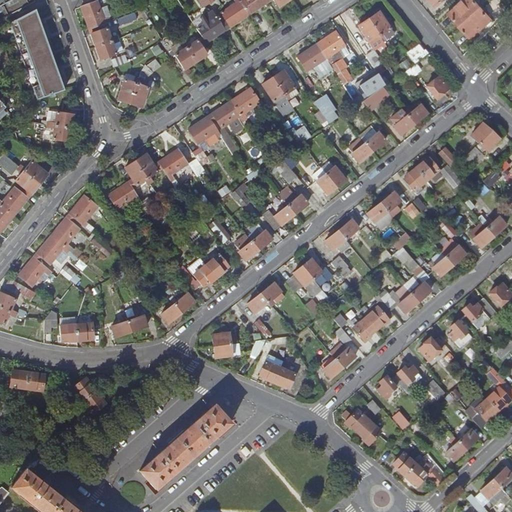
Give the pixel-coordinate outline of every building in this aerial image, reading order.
[(158,8),(152,0),(150,0),(143,11),(146,17),(158,8)] [(249,17),(237,0),(233,0),(236,4),(220,14),(226,23),(231,30),(249,17)] [(266,0),(237,0),(249,17),(269,3),(266,0)] [(461,28),(481,10),(472,0),(466,0),(450,15),(461,28)] [(100,11),(97,3),(80,9),(88,31),(95,28),(110,22),(109,19),(111,18),(107,8),(100,11)] [(472,40),(492,21),(481,10),(461,28),(472,40)] [(64,91),(35,11),(15,22),(43,99),(64,91)] [(206,45),(225,33),(221,26),(212,13),(200,21),(203,25),(196,30),(202,39),(206,45)] [(379,13),(368,20),(383,42),(386,41),(394,36),(390,31),(379,13)] [(134,14),(118,20),(121,27),(136,21),(134,14)] [(383,42),(368,20),(358,26),(375,52),(383,47),(385,50),(387,48),(383,42)] [(43,99),(15,22),(9,24),(37,101),(43,99)] [(231,30),(226,23),(221,26),(225,33),(231,30)] [(111,40),(107,30),(97,34),(90,36),(95,48),(117,40),(116,38),(111,40)] [(354,80),(340,58),(342,57),(339,51),(344,47),(335,33),(316,46),(332,69),(348,93),(357,88),(352,81),(354,80)] [(197,42),(194,37),(185,42),(189,48),(197,42)] [(206,45),(202,39),(197,42),(202,48),(206,45)] [(122,52),(117,40),(95,48),(99,61),(116,55),(116,54),(122,52)] [(207,57),(202,48),(197,42),(189,48),(185,42),(182,44),(196,64),(207,57)] [(423,43),(408,50),(414,61),(429,55),(423,43)] [(196,64),(182,44),(179,46),(182,52),(175,57),(184,71),(196,64)] [(182,52),(179,46),(171,52),(175,57),(182,52)] [(319,78),(332,69),(316,46),(297,58),(307,73),(313,69),(319,78)] [(375,52),(366,58),(376,73),(378,77),(388,71),(375,52)] [(125,57),(111,62),(114,69),(128,65),(125,57)] [(430,64),(425,58),(404,73),(409,79),(430,64)] [(138,79),(130,105),(142,109),(148,90),(139,87),(141,81),(143,82),(145,78),(146,78),(153,75),(147,64),(141,67),(138,79)] [(294,89),(283,72),(272,79),(287,101),(290,99),(297,95),(294,89)] [(378,77),(376,73),(358,85),(366,99),(383,88),(385,87),(378,77)] [(409,79),(404,73),(394,80),(398,87),(409,79)] [(118,101),(130,105),(138,79),(127,76),(125,77),(118,101)] [(440,77),(427,87),(437,100),(444,94),(443,93),(449,89),(440,77)] [(287,101),(272,79),(262,86),(282,117),(293,110),(287,101)] [(390,96),(383,88),(366,99),(363,101),(373,113),(379,108),(378,107),(390,96)] [(245,114),(254,108),(259,104),(250,90),(231,103),(244,122),(248,120),(245,114)] [(307,104),(310,111),(320,106),(328,121),(339,115),(328,93),(307,104)] [(234,129),(244,122),(231,103),(212,115),(216,121),(222,129),(230,124),(234,129)] [(428,115),(421,106),(407,116),(414,125),(428,115)] [(258,113),(254,108),(245,114),(248,120),(258,113)] [(355,114),(351,110),(344,115),(343,116),(347,121),(355,114)] [(407,116),(403,111),(392,120),(397,126),(395,127),(401,135),(414,125),(407,116)] [(54,124),(55,114),(48,112),(46,122),(54,124)] [(41,122),(41,124),(47,125),(71,129),(73,116),(55,114),(54,124),(46,122),(41,122)] [(20,115),(19,120),(39,124),(40,119),(20,115)] [(216,121),(212,115),(207,118),(211,124),(216,121)] [(217,133),(211,124),(207,118),(188,131),(197,145),(213,135),(216,141),(220,138),(217,133)] [(480,144),(491,132),(482,124),(472,136),(480,144)] [(71,129),(47,125),(47,129),(54,130),(53,141),(70,142),(71,129)] [(295,131),(288,136),(296,148),(301,144),(311,137),(305,128),(297,134),(295,131)] [(222,129),(217,133),(220,138),(221,139),(226,135),(222,129)] [(367,130),(361,136),(363,139),(362,139),(366,144),(373,152),(385,142),(378,134),(377,134),(374,130),(369,133),(367,130)] [(489,151),(500,139),(491,132),(480,144),(489,151)] [(226,135),(221,139),(233,157),(238,153),(226,135)] [(365,144),(360,138),(349,147),(355,153),(353,154),(361,163),(373,152),(366,144),(365,144)] [(484,155),(477,147),(465,158),(472,167),(484,155)] [(208,158),(201,149),(192,155),(195,159),(200,167),(209,161),(211,164),(216,161),(213,155),(208,158)] [(457,162),(446,149),(440,154),(450,167),(457,162)] [(187,165),(177,150),(158,163),(171,183),(175,181),(171,175),(187,165)] [(300,164),(290,152),(282,158),(283,159),(292,170),(300,164)] [(153,166),(146,155),(135,162),(150,184),(153,182),(150,177),(158,172),(153,166)] [(0,160),(0,166),(11,176),(16,171),(18,167),(4,156),(0,160)] [(208,178),(200,167),(195,159),(189,164),(201,182),(208,178)] [(292,170),(283,159),(270,169),(275,175),(279,172),(289,185),(298,178),(292,170)] [(416,168),(428,182),(432,179),(436,183),(443,177),(439,172),(440,172),(429,159),(424,163),(423,163),(416,168)] [(150,184),(135,162),(125,169),(133,180),(137,186),(144,182),(148,186),(150,184)] [(333,169),(327,162),(320,168),(326,175),(333,169)] [(48,176),(31,163),(25,169),(20,165),(18,167),(40,186),(48,176)] [(40,186),(18,167),(16,171),(21,175),(15,182),(26,191),(31,196),(40,186)] [(462,184),(447,167),(442,171),(448,178),(446,180),(455,190),(462,184)] [(326,175),(320,168),(312,174),(318,181),(326,175)] [(345,181),(334,168),(333,169),(326,175),(337,188),(345,181)] [(428,182),(416,168),(410,173),(411,174),(405,180),(419,197),(425,192),(422,187),(428,182)] [(501,178),(494,171),(481,182),(489,190),(501,178)] [(317,182),(312,175),(305,181),(321,201),(328,195),(317,182)] [(337,188),(326,175),(318,181),(317,182),(328,195),(337,188)] [(306,186),(298,178),(289,185),(297,194),(306,186)] [(137,186),(133,180),(128,184),(132,190),(137,186)] [(250,188),(246,183),(239,187),(240,189),(244,193),(250,188)] [(141,203),(132,190),(128,184),(109,197),(119,211),(134,201),(137,206),(129,212),(138,226),(142,223),(140,220),(148,214),(141,203)] [(163,203),(150,184),(148,186),(148,192),(158,207),(163,204),(163,203)] [(291,192),(288,188),(279,196),(282,200),(291,192)] [(252,203),(244,193),(240,189),(232,196),(245,209),(252,203)] [(0,207),(13,218),(27,201),(22,196),(15,190),(2,205),(0,202),(0,207)] [(31,196),(26,191),(22,196),(27,201),(31,196)] [(306,206),(299,197),(297,199),(291,192),(282,200),(288,207),(295,215),(306,206)] [(511,211),(511,192),(502,202),(511,212),(511,211)] [(401,201),(394,193),(380,203),(388,212),(392,217),(401,210),(396,205),(401,201)] [(69,215),(75,220),(87,230),(90,233),(93,230),(85,223),(97,208),(84,197),(69,215)] [(155,210),(147,199),(141,203),(148,214),(155,210)] [(426,210),(417,200),(412,203),(421,214),(426,210)] [(388,212),(380,203),(367,214),(380,230),(394,219),(392,217),(388,212)] [(420,214),(412,204),(405,209),(413,220),(420,214)] [(0,233),(13,218),(0,207),(0,233)] [(295,215),(288,207),(275,218),(282,226),(295,215)] [(75,220),(69,215),(65,219),(71,224),(75,220)] [(456,233),(441,216),(435,220),(451,238),(456,233)] [(282,226),(275,218),(275,217),(269,221),(277,230),(282,226)] [(498,218),(486,229),(494,237),(506,227),(498,218)] [(79,230),(71,224),(65,219),(51,237),(69,252),(72,248),(67,244),(79,230)] [(233,238),(218,219),(208,227),(224,246),(233,238)] [(353,234),(358,229),(351,221),(338,231),(351,247),(358,240),(353,234)] [(259,251),(272,241),(264,232),(264,233),(258,225),(250,231),(252,234),(248,238),(259,251)] [(364,236),(358,229),(353,234),(358,240),(364,236)] [(494,237),(486,229),(474,239),(482,248),(494,237)] [(184,239),(178,231),(169,237),(176,245),(184,239)] [(351,247),(338,231),(326,242),(333,250),(337,247),(343,253),(351,247)] [(108,248),(90,234),(85,240),(102,255),(108,248)] [(259,251),(248,238),(247,235),(235,245),(240,252),(239,253),(246,262),(259,251)] [(434,248),(424,236),(420,239),(430,251),(434,248)] [(69,252),(51,237),(36,255),(42,259),(50,266),(55,259),(61,265),(67,256),(74,262),(77,258),(69,252)] [(465,255),(454,242),(442,253),(453,266),(465,255)] [(401,249),(397,244),(394,246),(392,244),(386,249),(386,250),(392,256),(401,249)] [(82,253),(77,248),(75,250),(72,248),(69,252),(77,258),(78,259),(82,253)] [(392,256),(386,250),(378,256),(384,263),(392,256)] [(453,266),(442,253),(426,265),(419,257),(415,262),(424,271),(426,274),(433,269),(440,277),(453,266)] [(42,259),(36,255),(33,259),(38,264),(42,259)] [(229,268),(218,256),(206,266),(217,279),(224,273),(223,272),(229,268)] [(381,266),(373,256),(365,263),(373,273),(381,266)] [(340,258),(333,264),(344,277),(351,271),(340,258)] [(38,264),(33,259),(18,277),(32,287),(37,282),(39,284),(42,281),(44,282),(51,274),(38,264)] [(322,273),(311,260),(303,267),(313,280),(321,274),(322,273)] [(431,292),(418,277),(424,271),(415,262),(413,260),(407,265),(416,276),(404,286),(419,302),(431,292)] [(206,266),(203,262),(191,272),(203,287),(204,288),(210,283),(211,284),(217,279),(206,266)] [(184,266),(179,271),(195,291),(200,286),(184,266)] [(318,285),(313,280),(303,267),(293,275),(304,288),(312,297),(321,290),(318,285)] [(65,268),(60,274),(73,284),(76,286),(81,280),(65,268)] [(129,278),(123,269),(111,276),(115,287),(116,288),(129,278)] [(325,280),(321,274),(313,280),(318,285),(325,280)] [(304,288),(293,275),(285,282),(296,295),(304,288)] [(35,294),(10,280),(5,290),(31,303),(35,294)] [(281,292),(274,284),(261,295),(268,303),(281,292)] [(511,304),(511,295),(503,285),(498,289),(496,288),(490,294),(501,306),(507,301),(511,305),(511,304)] [(419,302),(404,286),(391,297),(386,290),(380,296),(382,299),(392,309),(393,311),(399,305),(406,313),(419,302)] [(15,301),(0,294),(0,308),(16,316),(17,314),(10,311),(15,301)] [(187,295),(174,305),(161,316),(169,325),(194,304),(187,295)] [(268,303),(261,295),(248,305),(255,313),(268,303)] [(173,304),(168,297),(164,300),(169,307),(173,304)] [(498,313),(484,298),(478,303),(473,308),(470,304),(462,311),(478,330),(498,313)] [(390,322),(385,315),(392,309),(382,299),(379,301),(377,303),(379,306),(374,311),(366,318),(377,331),(378,332),(390,322)] [(478,303),(475,300),(470,304),(473,308),(478,303)] [(323,314),(313,302),(307,308),(317,320),(323,314)] [(158,316),(150,304),(146,307),(154,319),(158,316)] [(16,316),(0,308),(0,324),(4,326),(8,316),(14,319),(16,316)] [(397,316),(393,311),(392,309),(385,315),(390,322),(397,316)] [(78,343),(76,327),(61,327),(60,317),(52,311),(44,321),(45,335),(61,335),(61,342),(70,342),(70,343),(78,343)] [(346,323),(339,315),(334,319),(341,327),(346,323)] [(146,327),(143,316),(128,322),(132,332),(146,327)] [(471,329),(461,317),(451,327),(454,331),(449,335),(456,342),(471,329)] [(377,331),(366,318),(359,324),(356,321),(351,325),(364,340),(371,335),(372,336),(377,331)] [(132,332),(128,322),(112,328),(116,338),(132,332)] [(100,325),(76,327),(78,343),(86,343),(86,341),(94,340),(94,338),(101,337),(100,325)] [(352,340),(341,327),(335,333),(345,345),(352,340)] [(231,345),(230,334),(213,336),(214,348),(231,345)] [(441,351),(430,338),(424,344),(425,345),(419,350),(429,361),(441,351)] [(447,346),(439,338),(435,341),(443,350),(447,346)] [(511,346),(511,342),(508,338),(503,342),(510,349),(511,346)] [(269,354),(277,339),(268,340),(263,351),(269,354)] [(258,358),(266,341),(257,342),(251,355),(258,358)] [(496,349),(492,352),(499,359),(510,350),(510,349),(503,342),(496,349)] [(239,344),(231,345),(233,357),(240,356),(239,344)] [(355,357),(348,349),(346,350),(341,344),(330,353),(331,353),(336,360),(343,367),(355,357)] [(233,357),(231,345),(214,348),(216,359),(233,357)] [(494,358),(490,354),(484,360),(488,364),(494,358)] [(281,369),(272,365),(274,359),(268,357),(260,376),(266,378),(265,380),(274,384),(281,369)] [(343,367),(336,360),(323,370),(330,378),(343,367)] [(286,371),(281,369),(274,384),(283,388),(283,386),(289,389),(298,370),(288,366),(286,371)] [(419,374),(412,367),(408,371),(404,367),(393,377),(400,385),(403,388),(419,374)] [(496,372),(493,369),(487,375),(499,388),(487,399),(499,412),(505,406),(505,407),(511,400),(511,389),(505,383),(504,381),(496,372)] [(26,390),(29,374),(20,373),(19,374),(13,373),(10,387),(13,387),(26,390)] [(45,378),(37,376),(37,375),(29,374),(26,390),(43,392),(45,378)] [(400,385),(393,377),(389,380),(386,377),(379,383),(380,384),(383,387),(378,391),(383,396),(387,392),(389,394),(400,385)] [(72,389),(83,402),(92,415),(104,406),(100,400),(101,399),(90,385),(89,386),(84,380),(72,389)] [(446,395),(434,382),(427,389),(438,402),(446,395)] [(60,405),(59,388),(46,387),(45,405),(60,405)] [(452,389),(447,394),(454,401),(459,397),(452,389)] [(471,405),(464,412),(481,430),(493,419),(492,418),(499,412),(487,399),(481,394),(470,404),(471,405)] [(382,409),(374,400),(367,405),(376,415),(382,409)] [(386,409),(403,430),(410,424),(393,403),(386,409)] [(162,453),(141,472),(157,490),(176,474),(213,441),(231,425),(215,406),(199,421),(162,453)] [(358,434),(370,422),(357,410),(346,421),(352,427),(351,428),(358,434)] [(370,444),(381,432),(370,422),(358,434),(363,438),(364,438),(370,444)] [(466,450),(478,439),(471,431),(459,442),(466,450)] [(459,442),(455,438),(450,442),(454,447),(446,453),(454,462),(466,450),(459,442)] [(243,449),(238,453),(244,459),(248,455),(243,449)] [(415,464),(404,454),(393,465),(399,470),(398,471),(404,477),(415,464)] [(73,462),(83,474),(87,470),(77,458),(73,462)] [(415,464),(404,477),(410,482),(411,481),(417,487),(428,476),(428,475),(432,471),(420,458),(415,464)] [(511,479),(511,478),(511,475),(506,469),(493,480),(511,499),(511,479)] [(41,484),(25,471),(11,488),(40,511),(84,511),(81,510),(79,511),(76,511),(47,488),(49,484),(47,482),(44,480),(41,484)] [(445,481),(436,471),(430,477),(438,486),(445,481)] [(511,499),(493,480),(481,492),(495,507),(502,501),(506,505),(511,499)] [(0,511),(0,504),(8,493),(1,487),(0,487),(0,511)] [(488,511),(472,494),(467,498),(478,511),(488,511)]
